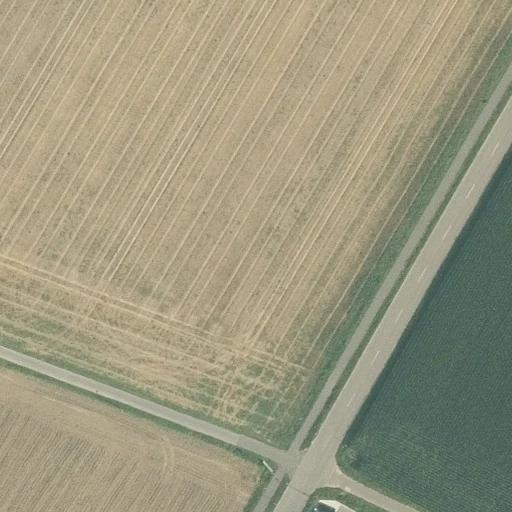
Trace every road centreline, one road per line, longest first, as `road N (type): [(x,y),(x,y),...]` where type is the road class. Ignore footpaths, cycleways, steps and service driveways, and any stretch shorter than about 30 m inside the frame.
road 1 (tertiary): [(309,468),(511,114)]
road 2 (unclassified): [(309,468),(0,351)]
